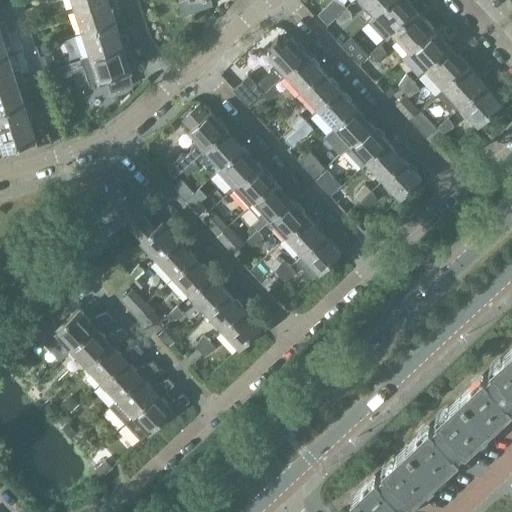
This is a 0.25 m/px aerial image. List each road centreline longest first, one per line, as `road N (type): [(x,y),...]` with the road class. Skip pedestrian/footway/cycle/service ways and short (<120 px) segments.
road 1 (tertiary): [(511,220),(246,465)]
road 2 (tertiary): [(272,491),(511,270)]
road 3 (residential): [(294,333),(111,134)]
road 4 (residential): [(377,257),(196,67)]
road 5 (residential): [(459,179),(285,0)]
road 6 (residential): [(210,413),(90,283)]
road 7 (residential): [(63,155),(12,0)]
road 8 (residential): [(106,511),(210,413)]
